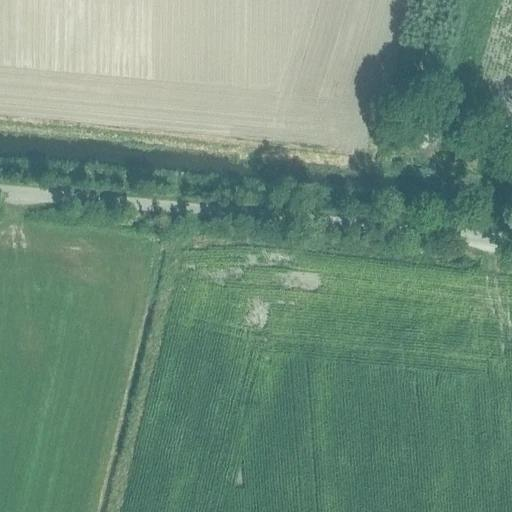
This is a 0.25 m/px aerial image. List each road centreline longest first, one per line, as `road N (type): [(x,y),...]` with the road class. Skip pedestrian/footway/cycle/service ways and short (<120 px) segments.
road 1 (unclassified): [(511,240),(0,191)]
road 2 (track): [(438,0),(426,61),(430,84),(452,111),(511,127)]
